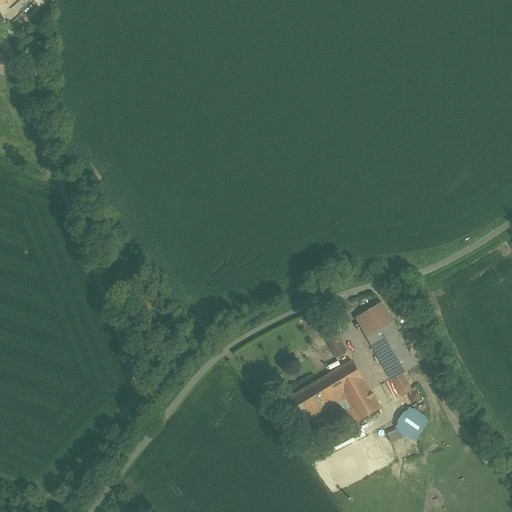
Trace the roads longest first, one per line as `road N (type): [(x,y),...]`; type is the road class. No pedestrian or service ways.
road 1 (residential): [(511,221),(426,271),(304,309),(225,350),(91,511)]
road 2 (unknown): [(147,438),(0,53)]
road 3 (unknown): [(384,384),(363,394),(304,309)]
